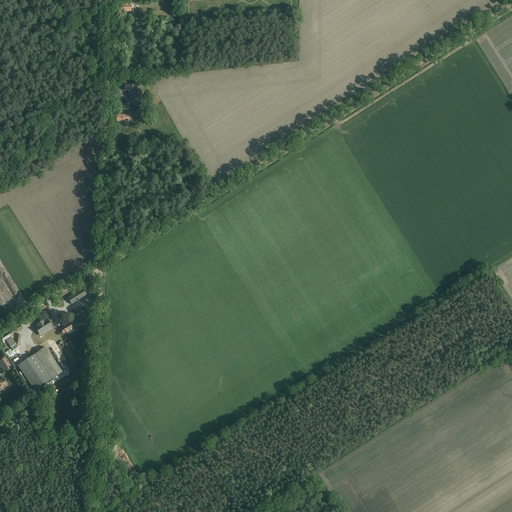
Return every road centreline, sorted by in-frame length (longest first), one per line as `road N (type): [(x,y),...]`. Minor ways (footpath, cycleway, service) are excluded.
road 1 (track): [(89,511),(99,267),(511,5)]
road 2 (unclassified): [(0,330),(99,267),(109,0)]
